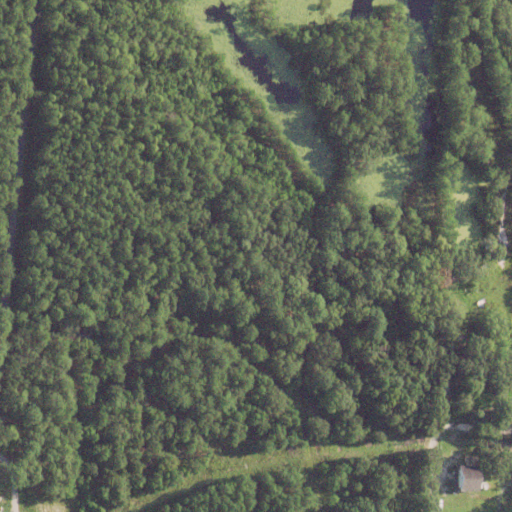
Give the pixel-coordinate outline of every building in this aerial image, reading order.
[(511,6),(511,12),(509,13),(510,20),(505,21),(502,5),(507,4),(508,7),(511,6)] [(442,273),(461,272),(462,283),(443,284),(442,273)] [(59,330),(90,329),(91,342),(59,343),(59,330)] [(472,362),(481,362),(481,376),(472,376),(472,362)] [(502,380),(511,379),(511,388),(502,388),(502,380)] [(9,424),(11,414),(32,418),(30,428),(9,424)] [(481,491),(480,465),(455,466),(456,492),(481,491)]
